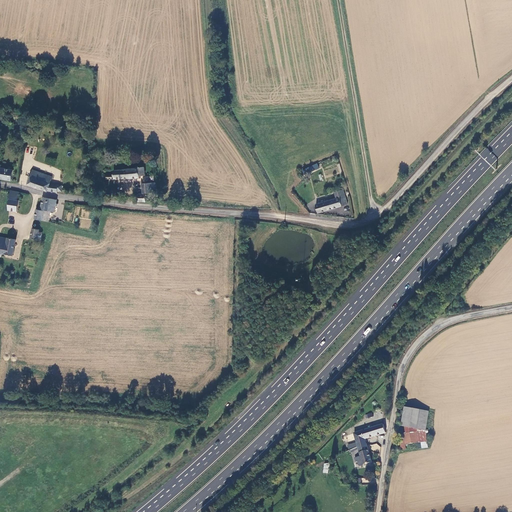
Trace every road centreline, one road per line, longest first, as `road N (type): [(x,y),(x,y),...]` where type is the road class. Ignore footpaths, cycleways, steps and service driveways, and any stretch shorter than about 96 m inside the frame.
road 1 (unclassified): [(0,185),(124,204),(364,223),(390,207),(511,81)]
road 2 (trunk): [(511,138),(264,406),(150,511)]
road 3 (trunk): [(183,511),(278,423),(511,168)]
road 4 (unclassified): [(511,307),(439,325),(407,356),(380,511)]
road 5 (track): [(377,217),(338,0)]
